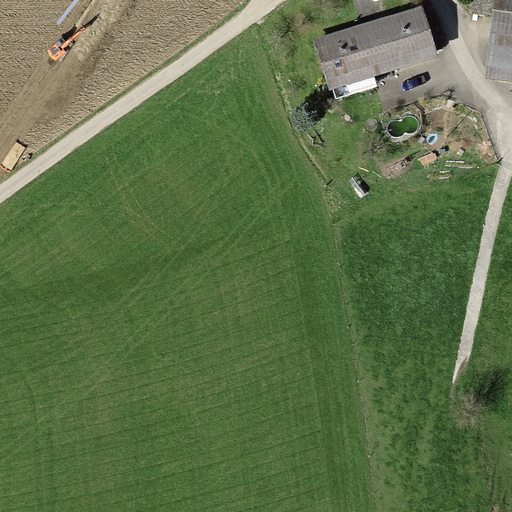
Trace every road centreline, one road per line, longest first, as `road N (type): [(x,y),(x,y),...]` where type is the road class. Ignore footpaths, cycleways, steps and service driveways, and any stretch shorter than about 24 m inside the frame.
road 1 (unclassified): [(0,192),(270,0)]
road 2 (track): [(457,387),(511,139)]
